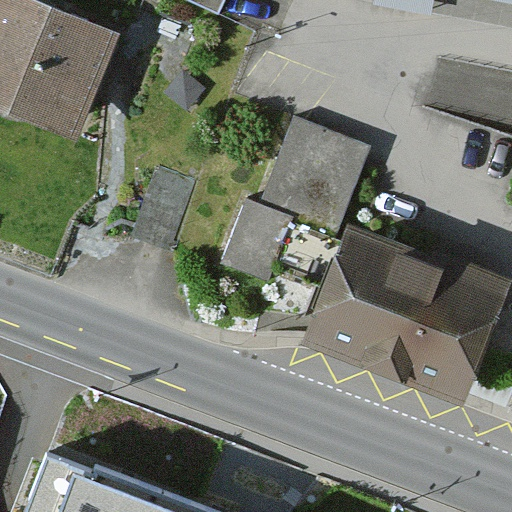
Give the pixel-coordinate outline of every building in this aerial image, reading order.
[(0,0),(0,111),(93,152),(139,44),(35,0),(0,0)] [(265,186),(341,216),(373,136),(296,106),(265,186)] [(243,187),(226,258),(272,270),(290,199),(243,187)] [(507,284),(348,223),(306,330),(465,391),(507,284)] [(56,511),(208,511),(218,487),(86,436),(56,511)]
